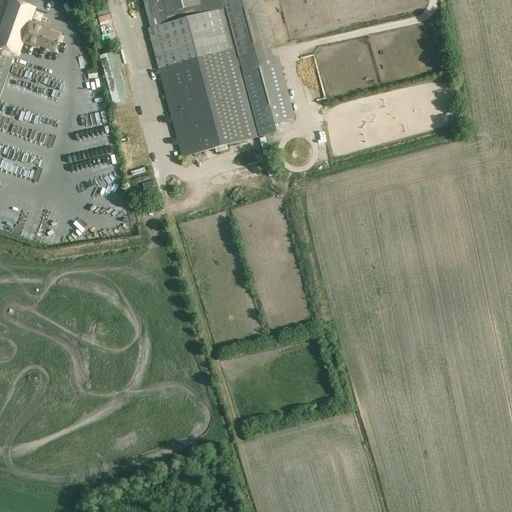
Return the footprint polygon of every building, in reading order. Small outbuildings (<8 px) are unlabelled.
[(0,48),(19,56),(24,41),(41,47),(41,45),(56,51),(61,38),(51,34),(52,32),(30,24),(35,9),(11,0),(10,0),(0,29),(0,48)] [(0,0),(0,97),(13,61),(0,56),(0,0)] [(105,0),(95,0),(100,13),(108,10),(105,0)] [(143,0),(146,11),(149,10),(154,29),(148,30),(182,158),(215,150),(216,154),(228,151),(227,146),(276,133),(274,125),(294,120),(277,58),(271,60),(268,52),(273,50),(259,0),(143,0)] [(128,98),(116,53),(101,56),(113,102),(128,98)]
